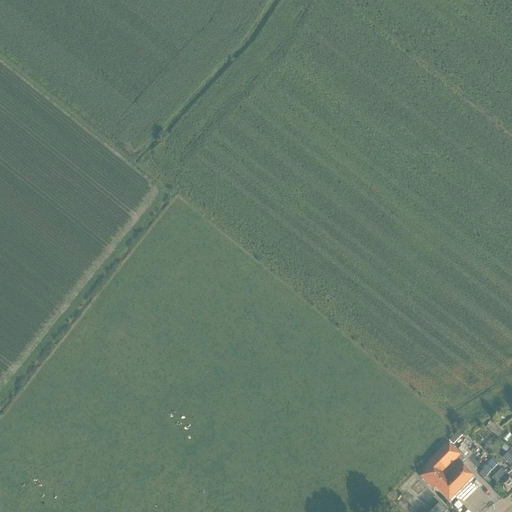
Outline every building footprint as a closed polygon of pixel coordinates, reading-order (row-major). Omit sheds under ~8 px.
[(485,427),(498,436),(502,430),(490,421),(485,427)] [(449,441),(454,445),(465,433),(460,429),(449,441)] [(461,464),(465,460),(448,443),(421,470),(425,474),(421,478),(435,492),(436,490),(450,504),(475,478),(461,464)] [(467,461),(478,470),(485,460),(473,452),(467,461)] [(479,474),(484,479),(494,469),(489,464),(479,474)] [(511,471),(508,476),(502,470),(493,479),(499,486),(500,485),(508,493),(511,487),(511,471)]
